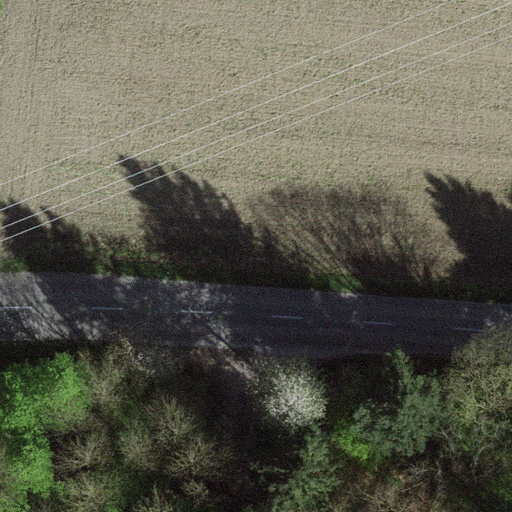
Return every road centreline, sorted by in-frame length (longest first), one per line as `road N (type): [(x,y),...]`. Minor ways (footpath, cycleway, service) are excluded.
road 1 (secondary): [(0,308),(511,330)]
road 2 (track): [(218,511),(249,315)]
